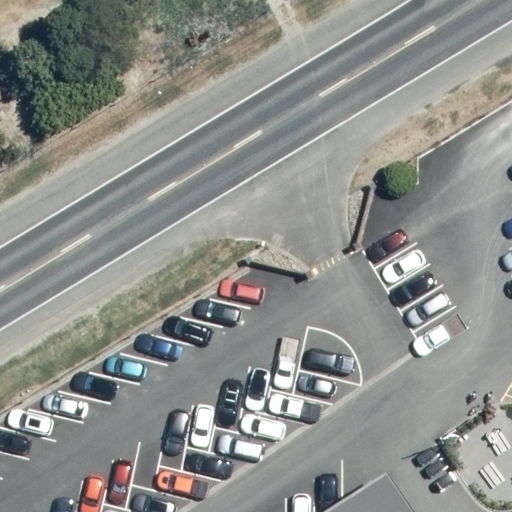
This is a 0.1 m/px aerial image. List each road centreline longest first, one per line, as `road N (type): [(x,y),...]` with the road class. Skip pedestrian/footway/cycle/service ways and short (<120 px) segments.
road 1 (primary): [(0,294),(488,0)]
road 2 (unknown): [(469,511),(400,404),(395,364),(464,376),(506,352),(502,288),(436,161)]
